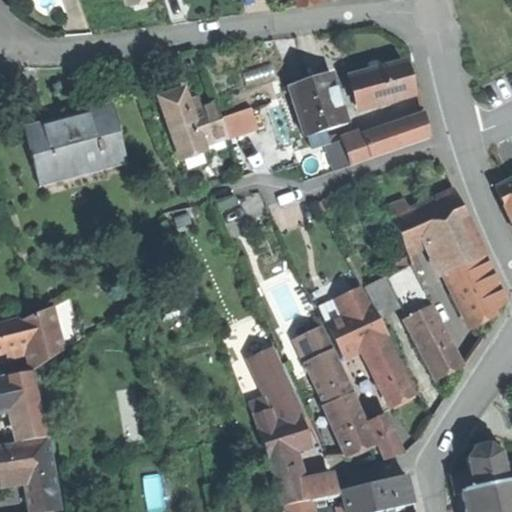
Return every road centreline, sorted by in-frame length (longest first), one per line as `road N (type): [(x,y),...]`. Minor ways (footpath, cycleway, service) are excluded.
road 1 (residential): [(0,52),(81,54),(433,9)]
road 2 (residential): [(464,133),(324,186),(285,179)]
road 3 (residential): [(439,511),(439,456),(483,380),(511,349)]
road 4 (residential): [(464,133),(478,190),(511,264)]
road 5 (residential): [(433,9),(464,133)]
